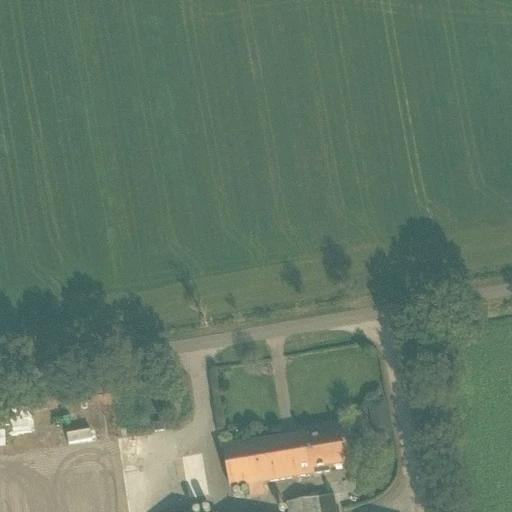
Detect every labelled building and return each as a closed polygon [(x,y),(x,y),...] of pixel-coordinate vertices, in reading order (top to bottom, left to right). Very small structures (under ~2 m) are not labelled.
[(368,403),(373,437),(391,434),(386,401),(368,403)] [(164,423),(153,425),(154,434),(165,432),(164,423)] [(64,444),(92,443),(92,429),(64,430),(64,444)] [(349,465),(344,434),(309,440),(308,435),(223,449),(230,490),(249,487),(251,499),(265,496),(263,484),(330,473),(329,469),(349,465)] [(336,511),(334,497),(287,504),(288,511),(336,511)]
